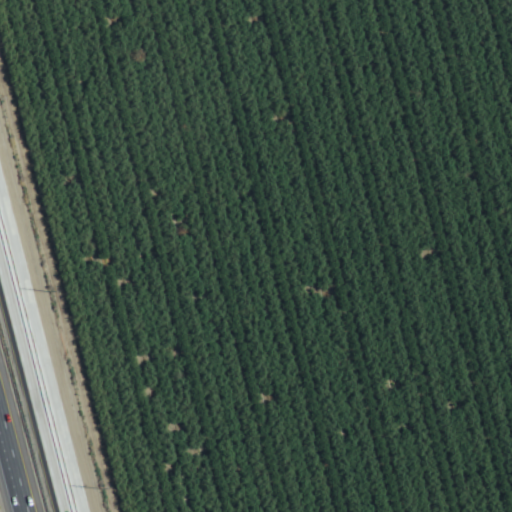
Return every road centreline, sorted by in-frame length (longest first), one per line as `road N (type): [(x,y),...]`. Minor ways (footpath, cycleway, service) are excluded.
road 1 (residential): [(425,511),(447,0)]
road 2 (motorway): [(69,511),(0,237)]
